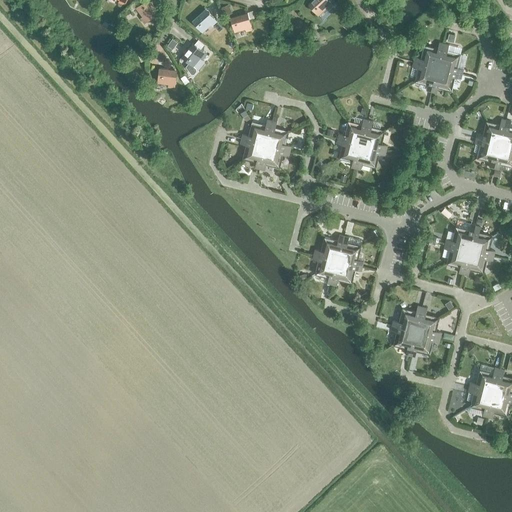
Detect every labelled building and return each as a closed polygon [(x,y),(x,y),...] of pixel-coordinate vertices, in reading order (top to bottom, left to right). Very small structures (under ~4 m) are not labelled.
[(140,19),(144,24),(158,13),(147,0),(145,0),(135,8),(142,17),(140,19)] [(325,8),(327,10),(332,6),(326,0),(312,0),(307,5),(317,16),(325,8)] [(210,25),(212,27),(217,23),(205,9),(192,21),(202,32),(210,25)] [(245,32),(252,30),(247,13),(230,18),(234,32),(244,29),(245,32)] [(437,68),(444,43),(439,42),(437,48),(429,46),(426,48),(437,68)] [(437,68),(457,56),(455,52),(447,50),(448,45),(444,43),(437,68)] [(191,45),(181,57),(189,63),(192,66),(193,66),(200,57),(202,59),(206,54),(200,49),(194,44),(193,46),(191,45)] [(413,61),(437,68),(426,48),(422,50),(420,58),(415,57),(413,61)] [(437,68),(462,74),(463,69),(457,67),(459,59),(457,56),(437,68)] [(418,79),(437,68),(413,61),(412,66),(418,68),(416,76),(418,79)] [(192,66),(189,63),(186,67),(191,74),(194,74),(196,71),(196,68),(193,66),(192,66)] [(426,91),(431,92),(437,68),(418,79),(420,83),(428,85),(426,91)] [(446,89),(449,87),(437,68),(431,92),(436,93),(438,87),(446,89)] [(460,79),(462,74),(437,68),(449,87),(453,85),(455,77),(460,79)] [(168,87),(174,88),(176,71),(159,69),(157,83),(168,85),(168,87)] [(500,144),(506,120),(501,118),(499,124),(492,122),(488,124),(500,144)] [(265,145),(272,120),(267,119),(265,125),(257,123),(254,125),(265,145)] [(362,144),(368,120),(363,119),(361,124),(353,122),(350,124),(362,144)] [(265,145),(285,133),(283,129),(275,127),(276,122),(272,120),(265,145)] [(362,144),(381,132),(379,129),(371,127),(373,121),(368,120),(362,144)] [(500,144),(511,136),(511,127),(509,127),(511,121),(506,120),(500,144)] [(339,133),(337,138),(362,144),(350,124),(348,121),(344,123),(346,127),(344,135),(339,133)] [(476,138),(500,144),(488,124),(485,126),(483,134),(477,133),(476,138)] [(241,138),(265,145),(254,125),(250,127),(248,135),(242,133),(241,138)] [(362,144),(386,150),(387,145),(381,144),(383,136),(381,132),(362,144)] [(265,145),(290,151),(291,146),(285,144),(287,136),(285,133),(265,145)] [(511,136),(500,144),(511,146),(511,136)] [(246,156),(265,145),(241,138),(240,143),(246,145),(244,153),(246,156)] [(342,156),(362,144),(337,138),(336,143),(342,144),(340,152),(342,156)] [(480,156),(500,144),(476,138),(474,143),(480,144),(478,152),(480,156)] [(351,167),(355,168),(362,144),(342,156),(344,159),(352,161),(351,167)] [(370,166),(373,164),(362,144),(355,168),(360,169),(362,164),(370,166)] [(385,155),(386,150),(362,144),(373,164),(377,162),(379,154),(385,155)] [(489,167),(494,168),(500,144),(480,156),(482,159),(490,161),(489,167)] [(508,166),(511,163),(500,144),(494,168),(499,169),(500,164),(508,166)] [(511,146),(500,144),(511,163),(511,146)] [(254,168),(259,169),(265,145),(246,156),(248,160),(256,162),(254,168)] [(274,166),(277,164),(265,145),(259,169),(264,170),(266,164),(274,166)] [(288,155),(290,151),(265,145),(277,164),(281,162),(283,154),(288,155)] [(468,177),(470,170),(463,169),(461,176),(468,177)] [(469,249),(475,225),(470,224),(469,230),(461,228),(457,230),(469,249)] [(469,249),(489,238),(487,234),(479,232),(480,226),(475,225),(469,249)] [(445,243),(469,249),(457,230),(454,232),(452,240),(446,238),(445,243)] [(338,260),(344,236),(339,234),(337,240),(329,238),(326,240),(338,260)] [(338,260),(357,248),(355,245),(347,243),(349,237),(344,236),(338,260)] [(482,253),(493,255),(495,251),(489,249),(491,241),(489,238),(469,249),(482,253)] [(313,254),(338,260),(326,240),(323,242),(321,250),(315,249),(313,254)] [(450,261),(469,249),(445,243),(444,248),(450,250),(448,258),(450,261)] [(338,260),(362,266),(363,261),(357,260),(359,252),(357,248),(338,260)] [(458,272),(463,274),(469,249),(450,261),(452,265),(460,267),(458,272)] [(477,271),(481,269),(469,249),(463,274),(468,275),(469,269),(477,271)] [(492,260),(493,255),(482,253),(469,249),(481,269),(484,267),(486,259),(492,260)] [(318,272),(338,260),(313,254),(312,259),(318,260),(316,268),(318,272)] [(327,283),(332,284),(338,260),(318,272),(320,275),(328,277),(327,283)] [(346,281),(349,279),(338,260),(332,284),(337,285),(338,279),(346,281)] [(361,271),(362,266),(338,260),(349,279),(353,277),(355,269),(361,271)] [(416,331),(422,307),(417,305),(416,311),(408,309),(404,311),(416,331)] [(416,331),(436,319),(433,316),(425,314),(427,308),(422,307),(416,331)] [(392,325),(416,331),(404,311),(401,313),(399,321),(393,320),(392,325)] [(416,331),(440,337),(441,332),(436,331),(438,323),(436,319),(416,331)] [(396,343),(416,331),(392,325),(390,330),(396,331),(394,339),(396,343)] [(405,354),(410,355),(416,331),(396,343),(398,346),(406,348),(405,354)] [(424,353),(428,350),(416,331),(410,355),(415,356),(416,350),(424,353)] [(439,342),(440,337),(416,331),(428,350),(431,348),(433,340),(439,342)] [(493,392),(499,368),(494,367),(493,373),(485,371),(481,373),(493,392)] [(493,392),(511,380),(511,379),(511,377),(503,375),(504,369),(499,368),(493,392)] [(469,386),(493,392),(481,373),(478,375),(476,383),(470,381),(469,386)] [(511,380),(493,392),(511,397),(511,380)] [(473,404),(493,392),(469,386),(468,391),(473,393),(471,401),(473,404)] [(482,415),(487,416),(493,392),(473,404),(476,407),(484,409),(482,415)] [(501,414),(505,412),(493,392),(487,416),(492,418),(493,412),(501,414)] [(511,402),(511,397),(493,392),(505,412),(508,410),(510,402),(511,402)]
